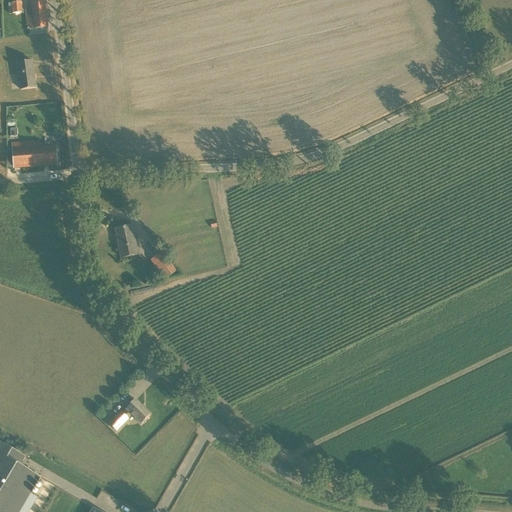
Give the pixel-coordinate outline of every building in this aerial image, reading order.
[(25,7),(27,30),(48,28),(45,0),(31,0),(32,7),(25,7)] [(21,2),(12,3),(13,13),(22,12),(21,2)] [(32,61),(18,63),(21,90),(36,88),(32,61)] [(31,142),(11,143),(13,167),(15,167),(15,168),(22,168),(22,167),(58,164),(56,147),(40,149),(40,143),(31,144),(31,142)] [(121,258),(138,255),(132,226),(116,230),(121,258)] [(177,271),(162,252),(151,260),(165,279),(177,271)] [(136,400),(126,410),(127,411),(124,415),(121,412),(109,424),(117,431),(129,419),(128,419),(132,415),(141,424),(150,415),(136,400)] [(0,441),(0,511),(20,511),(41,477),(21,465),(25,457),(0,441)]
